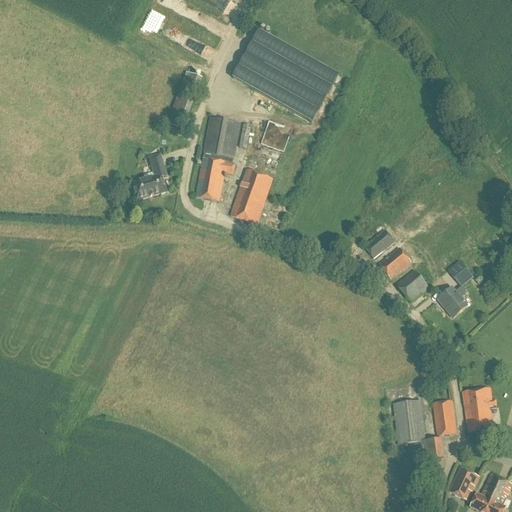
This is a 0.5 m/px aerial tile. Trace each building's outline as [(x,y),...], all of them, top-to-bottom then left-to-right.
[(171,37),(189,49),(195,40),(176,28),(171,37)] [(261,31),(233,80),(311,124),(339,75),(261,31)] [(233,176),(235,165),(233,165),(240,125),(211,119),(196,199),(219,203),(225,175),(233,176)] [(246,150),(251,127),(244,126),(240,149),(246,150)] [(136,203),(166,194),(162,178),(166,177),(160,156),(149,159),(153,174),(143,176),(145,181),(131,185),(136,203)] [(256,227),(273,181),(247,171),(230,218),(256,227)] [(399,219),(408,226),(425,217),(430,212),(435,209),(459,182),(460,181),(458,176),(434,189),(428,183),(421,191),(414,195),(404,206),(395,211),(399,219)] [(423,255),(473,214),(466,206),(459,211),(456,207),(413,242),(423,255)] [(374,260),(394,243),(385,233),(365,249),(374,260)] [(391,281),(411,264),(399,250),(379,267),(391,281)] [(461,288),(462,288),(473,279),(460,263),(448,273),(461,288)] [(415,272),(396,287),(410,304),(429,289),(415,272)] [(452,290),(438,302),(453,320),(467,308),(461,301),(468,295),(462,288),(455,294),(452,290)] [(492,402),(490,391),(463,394),(468,435),(493,431),(490,408),(497,407),(496,402),(492,402)] [(425,443),(420,403),(394,406),(399,446),(410,445),(413,464),(444,460),(441,441),(425,443)] [(437,439),(456,436),(452,404),(433,406),(437,439)] [(511,450),(511,436),(501,433),(497,447),(511,450)] [(468,503),(479,478),(460,469),(449,494),(468,503)] [(505,501),(511,487),(511,485),(491,476),(481,498),(477,496),(470,510),(475,511),(504,511),(506,510),(503,508),(506,502),(505,501)]
